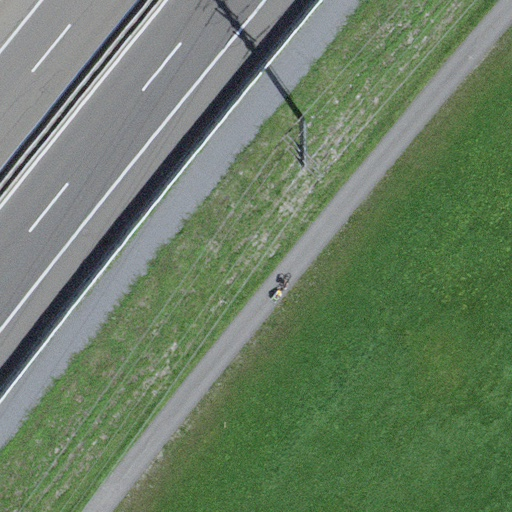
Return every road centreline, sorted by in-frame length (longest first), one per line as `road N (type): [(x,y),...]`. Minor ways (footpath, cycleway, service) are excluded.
road 1 (track): [(511,9),(109,511)]
road 2 (track): [(349,0),(0,437)]
road 3 (motorway): [(0,278),(211,0)]
road 4 (motorway): [(93,0),(0,117)]
